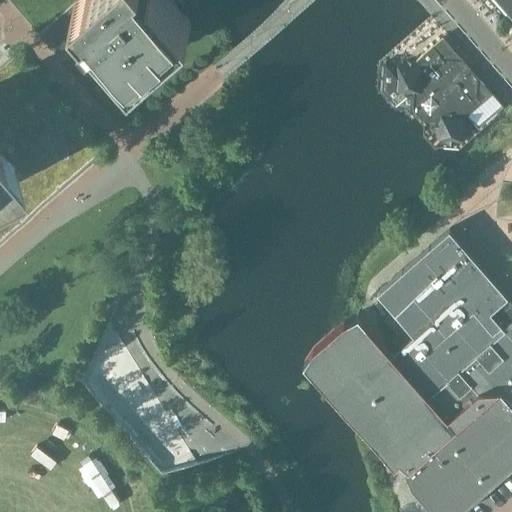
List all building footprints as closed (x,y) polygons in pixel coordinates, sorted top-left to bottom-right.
[(81,0),(7,0),(39,36),(81,0)] [(87,0),(89,2),(85,6),(93,16),(97,12),(105,21),(96,28),(96,29),(134,73),(136,72),(142,79),(196,32),(189,25),(191,23),(185,14),(192,8),(185,0),(87,0)] [(383,63),(382,88),(397,105),(406,106),(411,111),(414,108),(423,118),(437,119),(446,111),(446,97),(442,92),(471,67),(444,36),(417,59),(423,66),(421,68),(416,63),(403,62),(395,69),(387,60),(383,63)] [(0,248),(106,156),(12,47),(0,57),(0,248)] [(436,119),(436,132),(446,143),(458,143),(469,134),(469,120),(465,115),(471,110),(482,122),(506,101),(483,75),(478,75),(471,67),(442,92),(446,97),(446,111),(437,119),(436,119)] [(378,292),(393,309),(384,317),(398,333),(385,344),(359,314),(344,321),(314,347),(305,362),(371,438),(374,435),(409,467),(405,470),(413,485),(435,510),(437,511),(457,511),(511,465),(511,299),(481,264),(450,229),(427,248),(423,252),(391,280),(378,292)]
